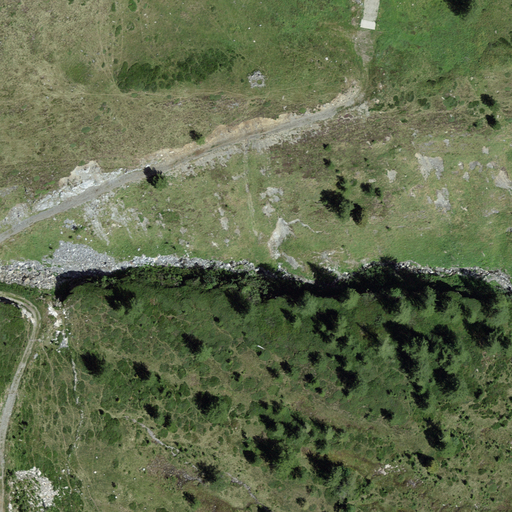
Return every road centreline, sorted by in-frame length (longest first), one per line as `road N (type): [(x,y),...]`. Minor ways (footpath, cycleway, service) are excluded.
road 1 (track): [(0,240),(203,151),(364,96),(366,36)]
road 2 (track): [(2,511),(3,434),(38,325),(27,306),(0,295)]
